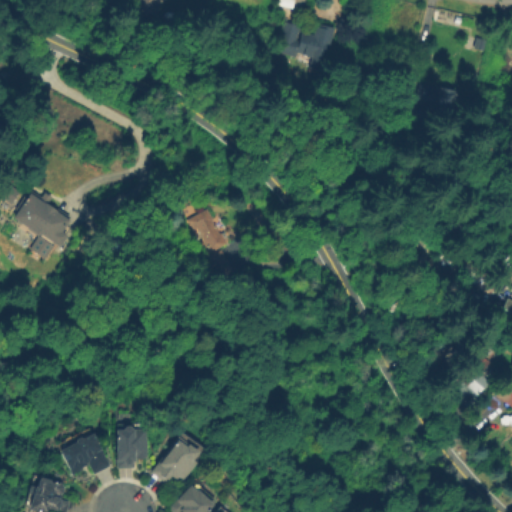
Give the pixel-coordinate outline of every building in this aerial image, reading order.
[(149,0),(147,12),(133,9),(135,0),(149,0)] [(296,0),(295,9),(278,3),(278,0),(296,0)] [(285,23),(300,27),(299,31),(312,34),(316,19),(336,24),(324,70),(309,66),(311,59),(278,50),(285,23)] [(278,55),(276,64),(263,60),(267,46),(276,48),(275,54),(278,55)] [(451,95),(446,113),(432,109),(430,117),(412,113),(411,118),(398,115),(403,97),(413,100),(417,86),(451,95)] [(11,217),(26,194),(36,200),(41,192),(48,197),(43,203),(54,210),(53,211),(66,219),(58,231),(63,235),(56,246),(11,217)] [(211,219),(219,233),(223,230),(226,235),(223,237),(226,242),(210,251),(196,226),(192,229),(186,218),(206,207),(213,218),(211,219)] [(35,235),(50,246),(42,258),(26,248),(35,235)] [(234,270),(221,277),(216,275),(206,257),(223,249),(234,270)] [(511,299),(511,325),(495,317),(506,296),(511,299)] [(499,345),(477,372),(487,380),(477,392),(456,375),(475,351),(469,346),(475,340),(483,346),(490,337),(499,345)] [(511,380),(511,404),(511,406),(494,395),(506,377),(511,380)] [(122,422),(125,426),(139,425),(140,455),(137,455),(138,456),(129,456),(129,455),(127,455),(128,464),(111,465),(109,427),(115,426),(115,425),(118,423),(122,422)] [(87,428),(104,461),(88,469),(82,458),(81,458),(82,460),(77,462),(78,465),(66,470),(54,445),(70,437),(70,434),(74,432),(77,433),(87,428)] [(170,436),(180,443),(181,441),(192,449),(186,456),(191,459),(177,477),(173,474),(171,477),(165,472),(159,480),(145,470),(170,436)] [(65,498),(62,511),(42,511),(17,505),(28,469),(55,480),(58,485),(57,490),(54,493),(65,498)] [(188,484),(194,490),(196,489),(212,503),(203,511),(172,511),(170,510),(170,504),(188,484)]
